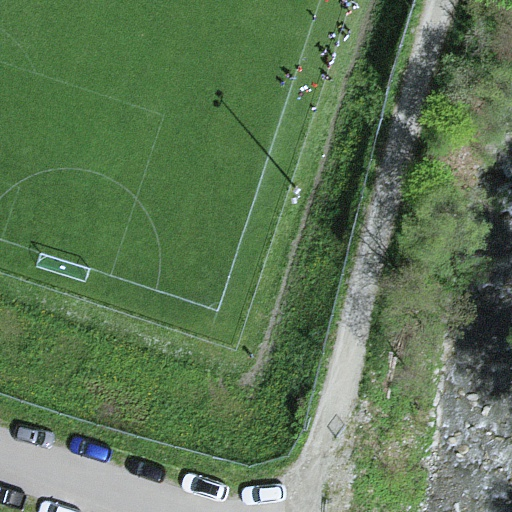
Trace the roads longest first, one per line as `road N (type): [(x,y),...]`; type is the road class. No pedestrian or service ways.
road 1 (track): [(438,0),(334,414),(319,511)]
road 2 (unclassified): [(178,511),(0,453)]
